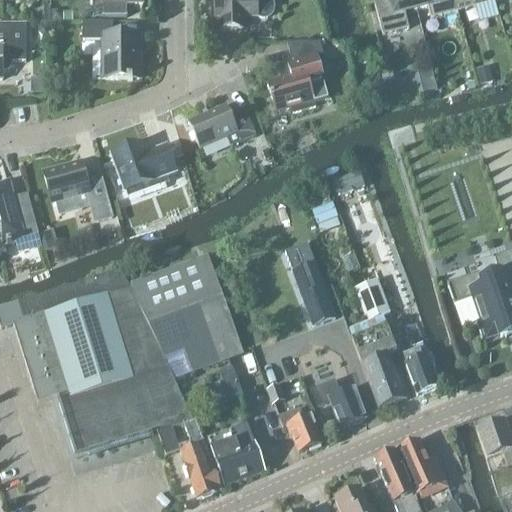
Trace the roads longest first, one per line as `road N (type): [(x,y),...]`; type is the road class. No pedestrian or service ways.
road 1 (tertiary): [(229,511),(511,387)]
road 2 (residential): [(173,84),(79,123),(0,138)]
